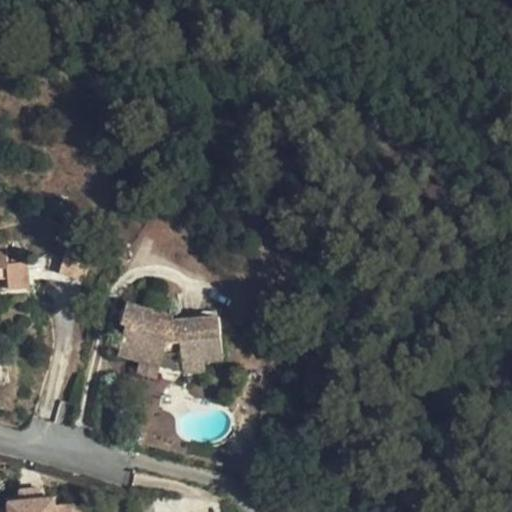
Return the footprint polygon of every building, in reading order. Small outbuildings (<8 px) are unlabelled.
[(0,267),(9,266),(11,289),(30,288),(28,261),(9,263),(8,245),(0,245),(0,267)] [(162,355),(166,342),(171,321),(153,316),(154,309),(130,303),(124,323),(129,325),(121,355),(143,361),(159,365),(162,355)] [(154,309),(153,316),(171,321),(173,314),(154,309)] [(225,360),(221,315),(171,321),(166,342),(183,341),(184,352),(185,373),(206,372),(205,361),(225,360)] [(184,352),(183,341),(166,342),(162,355),(184,352)] [(156,377),(159,365),(143,361),(139,372),(156,377)] [(54,497),(10,502),(11,511),(0,511),(80,511),(72,505),(68,505),(55,507),(54,497)]
